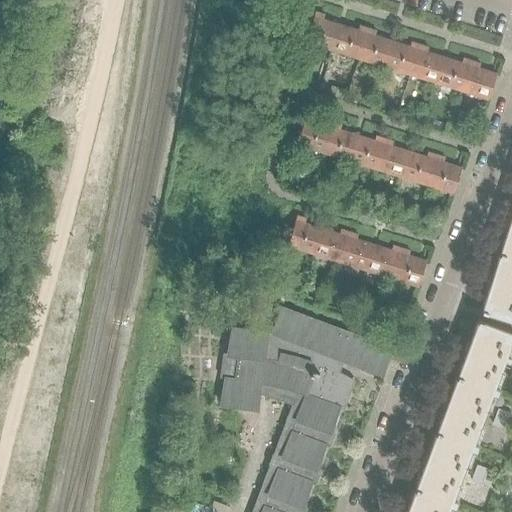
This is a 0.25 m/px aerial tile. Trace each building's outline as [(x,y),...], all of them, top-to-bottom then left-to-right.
[(304,42),(331,51),(339,24),(322,19),(324,14),(314,11),(304,42)] [(331,51),(357,59),(366,28),(358,25),(356,30),(339,24),(331,51)] [(357,59),(383,67),(391,41),(374,35),(376,31),(366,28),(357,59)] [(383,67),(409,75),(418,44),(410,41),(408,46),(391,41),(383,67)] [(409,75),(434,83),(442,57),(426,52),(427,47),(418,44),(409,75)] [(434,83),(460,91),(470,60),(462,58),(460,62),(442,57),(434,83)] [(470,60),(460,91),(487,99),(495,74),(477,68),(479,63),(470,60)] [(341,98),(343,90),(331,86),(328,94),(341,98)] [(321,152),(330,122),(322,119),(320,124),(302,118),(294,144),(321,152)] [(321,152),(347,160),(355,135),(338,130),(339,125),(330,122),(321,152)] [(347,160),(372,169),(382,138),(374,135),(372,141),(355,135),(347,160)] [(392,141),(382,138),(372,169),(398,177),(406,151),(390,146),(392,141)] [(398,177),(424,185),(434,154),(425,151),(424,157),(406,151),(398,177)] [(451,193),(459,168),(459,167),(441,162),(443,157),(434,154),(424,185),(451,193)] [(301,182),(298,191),(306,194),(309,184),(301,182)] [(511,208),(508,219),(506,219),(503,229),(505,229),(498,253),(511,257),(511,208)] [(286,245),(312,253),(320,227),(303,221),(304,217),(295,214),(286,245)] [(320,227),(312,253),(338,261),(347,230),(338,227),(336,231),(320,227)] [(338,261),(364,269),(372,243),(355,238),(356,233),(347,230),(338,261)] [(364,269),(389,277),(399,246),(390,243),(388,248),(372,243),(364,269)] [(389,277),(417,286),(425,260),(407,254),(408,249),(399,246),(389,277)] [(511,257),(498,253),(490,276),(488,275),(485,286),(487,286),(479,310),(511,320),(511,257)] [(287,405),(247,511),(301,511),(303,510),(300,508),(309,482),(313,482),(317,472),(314,470),(323,444),(327,444),(331,434),(328,432),(337,409),(340,409),(345,397),(354,377),(337,371),(341,361),(347,364),(381,376),(391,348),(280,306),(270,331),(265,334),(230,329),(226,355),(222,356),(218,377),(223,379),(219,406),(255,411),(257,394),(287,405)] [(490,390),(511,332),(477,319),(468,343),(466,342),(462,352),(464,353),(455,376),(490,390)] [(490,390),(455,376),(447,399),(445,398),(441,408),(443,409),(434,432),(469,446),(490,390)] [(507,412),(497,408),(491,424),(502,428),(507,412)] [(469,446),(434,432),(426,455),(424,454),(420,464),(422,465),(413,488),(448,502),(469,446)] [(487,469),(476,465),(470,480),(481,485),(487,469)] [(444,511),(448,502),(413,488),(405,511),(402,510),(401,511),(444,511)] [(177,511),(227,511),(229,508),(213,501),(210,509),(182,498),(177,511)]
